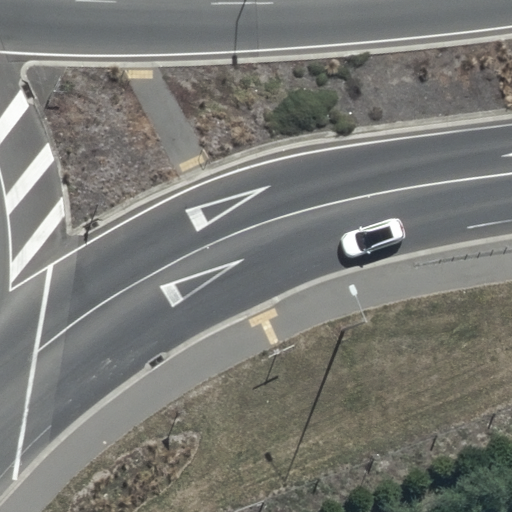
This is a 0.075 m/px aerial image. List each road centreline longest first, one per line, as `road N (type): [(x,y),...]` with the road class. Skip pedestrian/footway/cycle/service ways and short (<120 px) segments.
road 1 (trunk): [(511,171),(271,218),(135,279),(5,372)]
road 2 (trunk): [(2,0),(290,0)]
road 3 (trunk): [(0,149),(18,200),(24,287),(5,372)]
